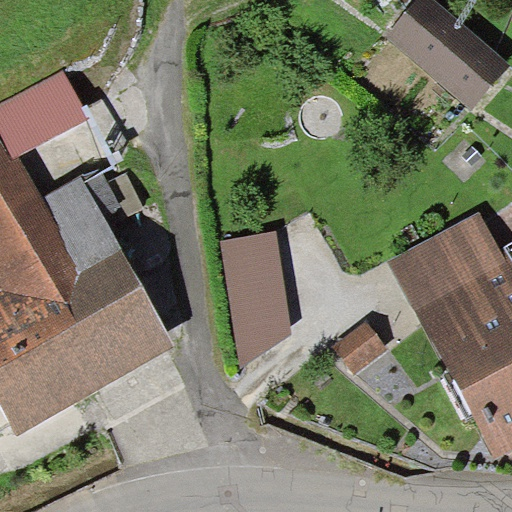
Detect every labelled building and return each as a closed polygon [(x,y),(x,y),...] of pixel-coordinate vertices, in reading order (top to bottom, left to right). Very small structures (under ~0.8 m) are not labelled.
[(431,0),(420,0),(386,38),(472,114),(511,71),(431,0)] [(0,410),(17,441),(176,354),(116,244),(135,234),(104,178),(120,169),(87,110),(84,112),(62,72),(0,105),(0,410)] [(508,265),(480,217),(389,264),(416,317),(508,265)] [(275,234),(221,240),(241,370),(290,338),(275,234)] [(511,272),(508,265),(416,317),(501,465),(511,458),(511,272)] [(366,323),(334,348),(356,376),(388,351),(366,323)]
